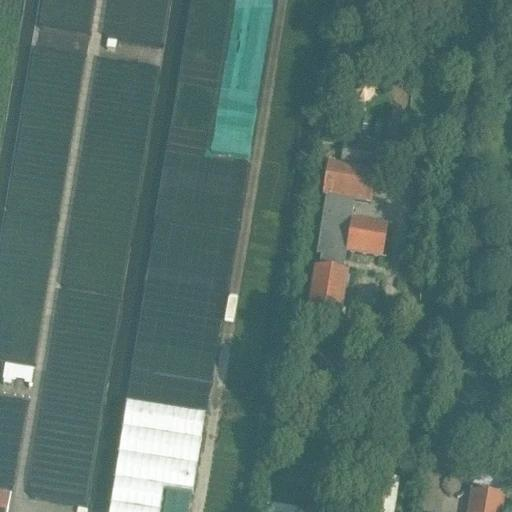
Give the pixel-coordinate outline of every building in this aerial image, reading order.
[(344,147),(341,163),(389,171),(391,155),(385,154),(357,150),(344,147)] [(326,198),(316,256),(320,257),(319,268),(315,267),(307,316),(339,321),(347,273),(343,272),(346,253),(381,259),(387,227),(351,221),(354,202),(370,205),(375,173),(327,165),(322,197),(326,198)] [(411,375),(416,350),(393,346),(389,372),(411,375)] [(2,382),(1,386),(10,388),(11,383),(12,379),(3,377),(2,382)] [(393,383),(389,410),(406,412),(410,386),(393,383)] [(476,469),(474,484),(505,490),(508,475),(476,469)] [(393,511),(398,482),(372,478),(366,511),(393,511)] [(501,511),(503,499),(471,494),(468,511),(501,511)] [(0,511),(6,511),(10,497),(0,495),(0,511)]
